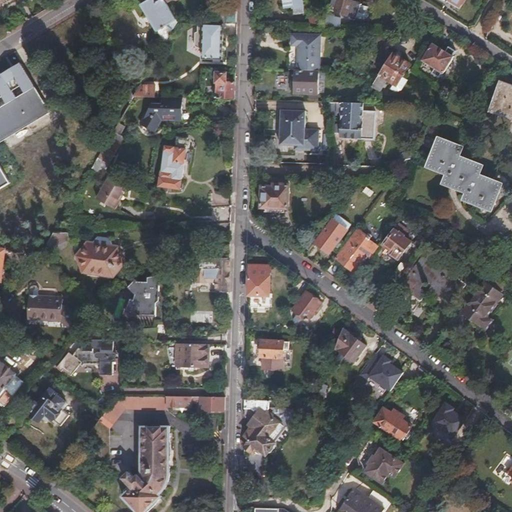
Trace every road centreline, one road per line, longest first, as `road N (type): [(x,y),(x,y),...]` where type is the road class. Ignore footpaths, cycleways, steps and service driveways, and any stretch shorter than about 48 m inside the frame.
road 1 (residential): [(511,425),(240,224)]
road 2 (residential): [(231,511),(240,224)]
road 3 (residential): [(242,173),(244,0)]
road 4 (residential): [(242,173),(403,175)]
